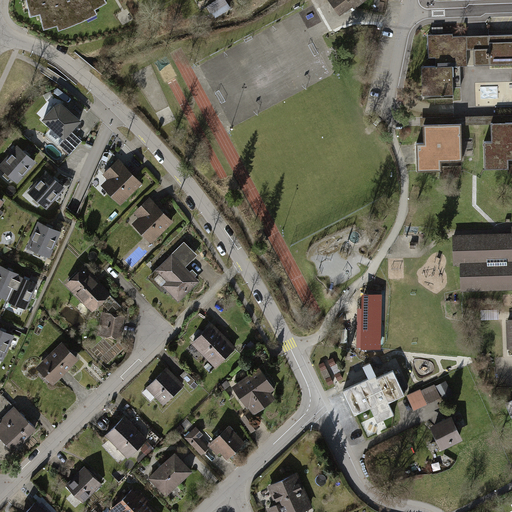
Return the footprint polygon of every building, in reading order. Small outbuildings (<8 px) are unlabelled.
[(20,0),(26,17),(35,15),(38,30),(52,26),(55,31),(78,23),(95,15),(91,9),(105,3),(103,0),(20,0)] [(215,0),(209,4),(216,16),(232,7),(227,0),(215,0)] [(329,0),(341,18),(368,0),(329,0)] [(511,35),(478,37),(469,37),(470,69),(479,68),(511,67),(511,35)] [(461,69),(470,69),(469,37),(428,39),(428,59),(435,59),(435,68),(420,69),(421,98),(452,97),(452,89),(461,89),(461,69)] [(56,101),(38,119),(59,141),(77,123),(56,101)] [(511,116),(453,119),(421,120),(421,126),(462,125),(463,162),(483,161),(482,145),(490,145),(489,126),(511,125),(511,116)] [(437,162),(463,162),(462,125),(421,126),(421,145),(414,145),(415,172),(438,172),(437,162)] [(482,145),(483,161),(483,170),(511,169),(510,161),(511,161),(511,125),(489,126),(490,145),(482,145)] [(35,164),(14,147),(0,164),(0,168),(19,184),(35,164)] [(101,175),(105,179),(99,185),(119,208),(141,188),(117,161),(101,175)] [(62,189),(44,174),(27,193),(44,208),(62,189)] [(133,214),(138,220),(132,226),(149,246),(171,226),(149,201),(133,214)] [(59,233),(36,224),(27,245),(50,255),(59,233)] [(511,290),(511,225),(510,226),(510,235),(452,236),(452,267),(460,267),(461,291),(511,290)] [(400,238),(411,242),(415,232),(405,227),(400,238)] [(165,279),(160,285),(180,304),(199,284),(168,255),(155,269),(165,279)] [(18,276),(0,268),(0,300),(6,303),(18,276)] [(85,270),(67,286),(92,313),(110,297),(85,270)] [(26,312),(38,285),(18,276),(6,303),(26,312)] [(376,296),(355,296),(355,345),(376,345),(376,296)] [(122,318),(101,312),(95,333),(116,339),(122,318)] [(213,324),(191,344),(216,370),(238,350),(213,324)] [(0,362),(1,363),(14,337),(0,330),(0,362)] [(59,343),(33,369),(51,386),(77,361),(59,343)] [(463,357),(457,360),(460,367),(466,364),(463,357)] [(337,361),(323,366),(329,383),(344,378),(337,361)] [(166,368),(145,388),(163,406),(183,386),(166,368)] [(376,377),(373,374),(341,390),(353,414),(402,393),(393,370),(376,377)] [(257,371),(230,386),(244,413),(272,398),(257,371)] [(444,380),(433,386),(438,397),(439,400),(451,393),(444,380)] [(419,388),(405,395),(412,410),(438,397),(433,386),(432,384),(420,390),(419,388)] [(33,429),(13,407),(0,418),(0,439),(9,450),(33,429)] [(247,414),(242,418),(252,431),(257,426),(247,414)] [(451,416),(429,427),(440,449),(462,438),(451,416)] [(123,417),(103,436),(127,461),(147,442),(123,417)] [(201,434),(192,425),(180,438),(199,455),(205,448),(196,439),(201,434)] [(229,426),(209,445),(223,461),(244,442),(229,426)] [(174,454),(148,478),(166,497),(192,473),(174,454)] [(83,468),(64,487),(83,505),(101,486),(83,468)] [(296,475),(267,487),(274,504),(264,509),(265,511),(306,511),(311,510),(296,475)] [(141,511),(146,508),(131,493),(111,511),(141,511)] [(337,500),(328,504),(331,511),(335,511),(341,510),(337,500)]
